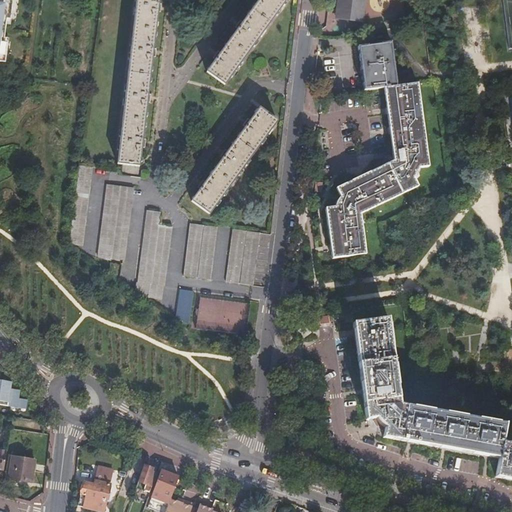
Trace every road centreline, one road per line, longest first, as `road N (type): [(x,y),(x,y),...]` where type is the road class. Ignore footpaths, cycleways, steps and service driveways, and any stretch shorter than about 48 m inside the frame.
road 1 (residential): [(309,0),(264,361)]
road 2 (residential): [(511,494),(355,447),(342,430),(328,348),(264,361)]
road 3 (unknown): [(273,292),(176,281),(182,223),(169,207)]
road 4 (residential): [(409,511),(247,466)]
road 5 (unknown): [(150,188),(98,182),(89,251)]
